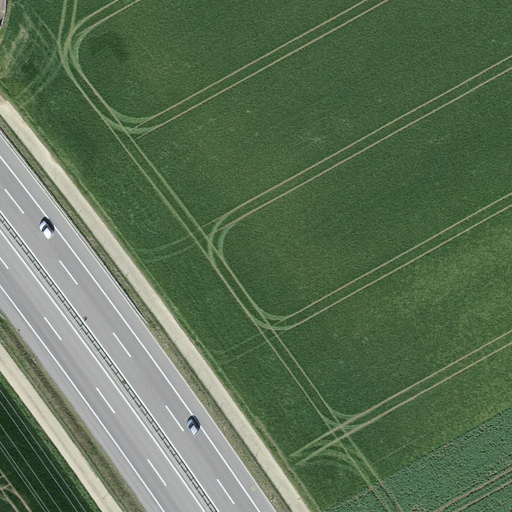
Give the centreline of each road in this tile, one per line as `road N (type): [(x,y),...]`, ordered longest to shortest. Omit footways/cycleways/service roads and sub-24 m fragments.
road 1 (track): [(0,110),(180,346),(291,511)]
road 2 (motorway): [(239,511),(0,182)]
road 3 (motorway): [(0,258),(183,511)]
road 4 (track): [(109,511),(0,354)]
